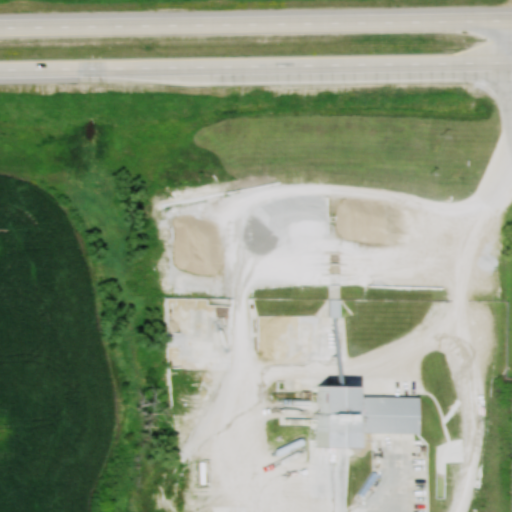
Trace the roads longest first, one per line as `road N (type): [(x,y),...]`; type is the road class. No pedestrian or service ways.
road 1 (trunk): [(0,79),(511,67)]
road 2 (trunk): [(511,20),(0,27)]
